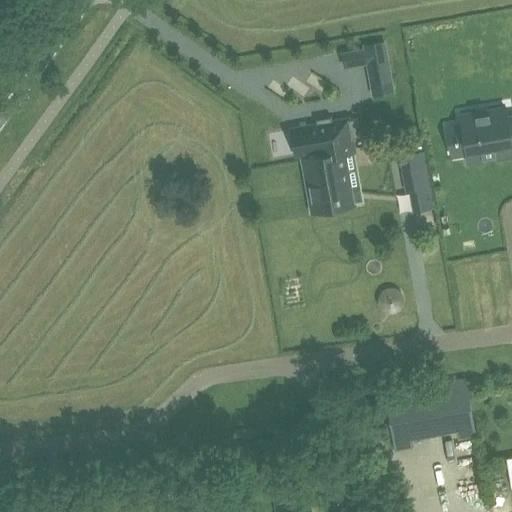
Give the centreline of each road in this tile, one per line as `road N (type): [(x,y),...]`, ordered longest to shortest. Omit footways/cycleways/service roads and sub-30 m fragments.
road 1 (residential): [(0,452),(142,431),(217,372),(511,332)]
road 2 (secondary): [(0,117),(84,0)]
